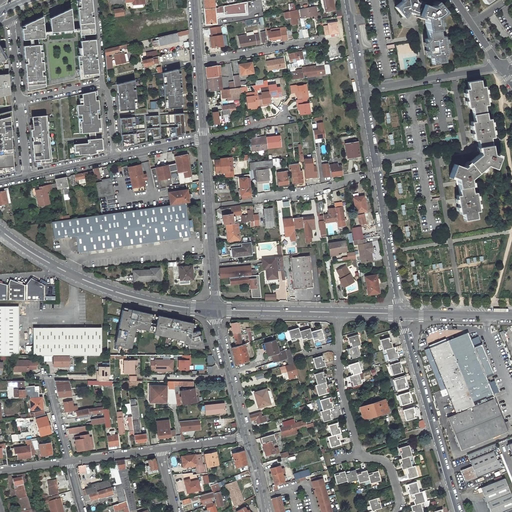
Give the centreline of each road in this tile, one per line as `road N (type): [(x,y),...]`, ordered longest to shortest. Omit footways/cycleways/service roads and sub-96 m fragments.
road 1 (secondary): [(0,231),(78,278),(144,300),(215,309)]
road 2 (unclassified): [(399,313),(363,90)]
road 3 (unclassified): [(456,511),(399,313)]
road 4 (residential): [(208,206),(364,175)]
road 5 (unknown): [(211,245),(58,269)]
road 6 (unclassified): [(363,90),(499,66)]
road 7 (residential): [(215,309),(249,438)]
road 8 (residential): [(199,62),(323,39)]
road 9 (secondary): [(215,309),(338,312)]
